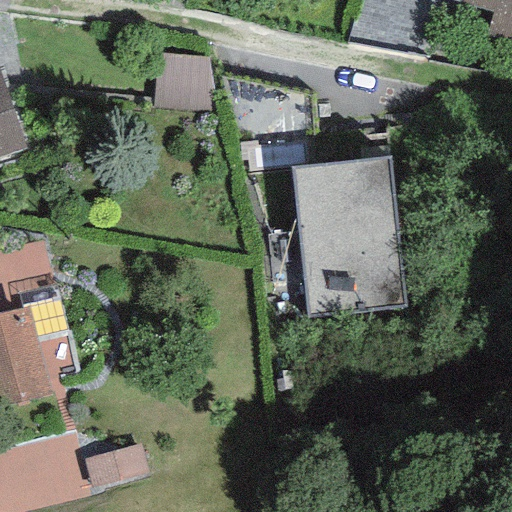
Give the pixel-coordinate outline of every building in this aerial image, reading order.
[(511,0),(473,0),(497,7),(491,30),(511,35),(511,0)] [(165,56),(164,107),(217,108),(218,56),(165,56)] [(0,103),(0,152),(13,149),(0,103)] [(295,164),(308,318),(399,311),(387,156),(295,164)] [(24,304),(0,309),(0,396),(44,386),(24,304)] [(141,447),(82,462),(90,491),(149,476),(141,447)]
